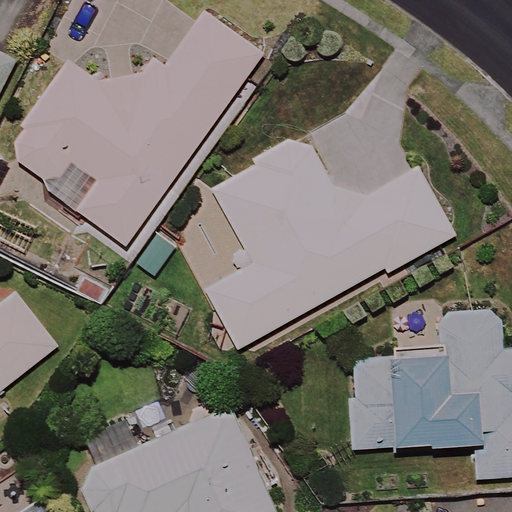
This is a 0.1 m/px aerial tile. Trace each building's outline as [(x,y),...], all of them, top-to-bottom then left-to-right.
[(0,0),(0,102),(21,66),(0,53),(0,0)] [(158,59),(148,73),(114,73),(103,87),(72,65),(6,156),(134,249),(271,59),(209,14),(170,67),(158,59)] [(343,208),(308,139),(215,186),(255,265),(209,289),(238,346),(457,235),(422,167),(343,208)] [(0,393),(59,347),(6,279),(0,283),(0,393)] [(511,353),(502,355),(500,312),(441,316),(444,355),(350,361),(356,451),(477,442),(479,478),(511,475),(511,353)] [(278,511),(233,408),(80,475),(96,511),(111,511),(114,511),(278,511)]
